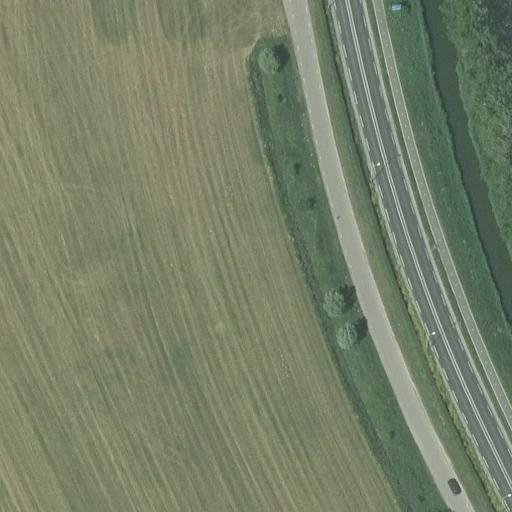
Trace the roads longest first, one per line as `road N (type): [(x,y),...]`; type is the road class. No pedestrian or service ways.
road 1 (tertiary): [(296,0),(369,303),(465,511)]
road 2 (primary): [(511,478),(484,427),(403,218),(343,0)]
